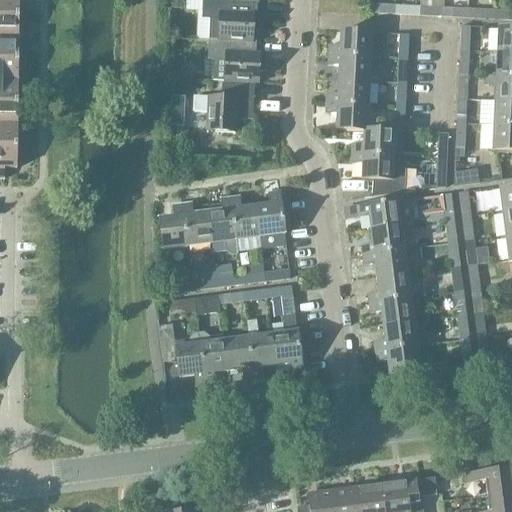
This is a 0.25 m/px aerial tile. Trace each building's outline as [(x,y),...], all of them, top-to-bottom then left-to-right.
[(0,0),(0,17),(19,18),(19,0),(0,0)] [(202,0),(201,21),(209,21),(208,41),(218,42),(252,44),(253,33),(259,31),(259,15),(253,15),(254,4),(224,3),(224,1),(202,0)] [(371,6),(370,13),(388,14),(395,15),(395,7),(388,7),(371,6)] [(403,7),(402,15),(419,16),(419,8),(403,7)] [(419,8),(419,16),(436,17),(437,9),(419,8)] [(444,9),(444,17),(451,17),(467,18),(468,10),(451,10),(444,9)] [(468,10),(467,18),(484,19),(485,11),(468,10)] [(511,12),(499,12),(499,20),(511,20),(511,12)] [(0,38),(19,39),(19,18),(0,17),(0,38)] [(461,27),(460,52),(469,52),(470,28),(461,27)] [(496,54),(511,54),(511,29),(497,29),(496,54)] [(328,57),(371,59),(372,35),(340,34),(340,47),(328,47),(328,57)] [(400,36),(399,52),(407,53),(408,37),(400,36)] [(22,39),(19,39),(0,38),(0,60),(24,61),(25,44),(22,44),(22,39)] [(208,41),(207,61),(224,62),(223,83),(230,84),(254,85),(259,85),(259,74),(266,72),(266,56),(256,55),(256,44),(252,44),(218,42),(208,41)] [(460,52),(459,69),(468,69),(469,52),(460,52)] [(495,78),(511,78),(511,54),(496,54),(495,78)] [(337,82),(369,83),(371,59),(328,57),(327,67),(338,67),(337,82)] [(24,76),(24,61),(0,60),(0,82),(18,82),(22,82),(22,76),(24,76)] [(406,68),(398,67),(397,84),(405,85),(406,68)] [(495,88),(494,102),(511,103),(511,78),(495,78),(484,77),(483,87),(495,88)] [(18,82),(0,82),(0,103),(18,104),(18,82)] [(326,105),(368,108),(369,83),(337,82),(337,96),(326,96),(326,105)] [(208,98),(207,135),(235,136),(236,122),(252,122),(254,85),(230,84),(223,83),(223,86),(222,86),(221,99),(208,98)] [(396,101),(404,102),(405,85),(397,84),(396,101)] [(458,100),(466,101),(467,84),(458,84),(458,100)] [(457,118),(466,118),(466,101),(458,100),(457,118)] [(493,127),(511,127),(511,103),(494,102),(493,127)] [(0,103),(0,125),(17,125),(18,104),(0,103)] [(326,105),(325,115),(336,116),(335,131),(363,132),(367,132),(367,131),(368,108),(326,105)] [(403,133),(404,117),(396,116),(395,132),(395,133),(403,133)] [(0,125),(0,146),(17,147),(17,125),(0,125)] [(456,132),(455,148),(464,148),(465,133),(465,125),(456,125),(456,132)] [(511,127),(493,127),(492,151),(497,151),(497,154),(511,155),(511,152),(511,127)] [(352,145),(351,155),(393,157),(395,133),(395,132),(367,131),(367,132),(363,132),(363,145),(352,145)] [(447,135),(439,135),(438,151),(446,152),(447,135)] [(17,147),(0,146),(0,180),(4,180),(4,169),(17,169),(17,147)] [(372,182),(372,184),(371,199),(404,194),(405,158),(393,157),(351,155),(351,165),(362,165),(361,181),(372,182)] [(445,167),(437,166),(436,189),(444,188),(445,167)] [(453,174),(453,188),(479,184),(477,170),(453,174)] [(343,188),(344,197),(363,195),(362,185),(343,188)] [(511,187),(498,190),(501,214),(511,212),(511,187)] [(269,205),(256,207),(260,239),(259,239),(261,251),(286,247),(280,204),(279,204),(278,194),(268,195),(269,205)] [(240,198),(229,200),(236,242),(259,239),(260,239),(256,207),(241,209),(240,198)] [(219,205),(206,207),(211,245),(224,244),(225,252),(231,257),(237,256),(236,242),(229,200),(219,201),(219,205)] [(468,201),(460,202),(462,219),(470,218),(468,201)] [(368,218),(370,232),(401,228),(401,229),(411,227),(412,222),(413,218),(412,211),(410,206),(408,203),(408,202),(343,210),(344,221),(368,218)] [(451,203),(443,205),(445,221),(453,220),(451,203)] [(191,204),(182,206),(187,248),(211,245),(207,213),(206,207),(192,209),(191,204)] [(187,248),(182,206),(172,207),(173,218),(159,220),(163,251),(187,248)] [(511,212),(501,214),(504,238),(511,237),(511,212)] [(470,218),(462,219),(464,236),(465,244),(473,243),(472,235),(470,218)] [(453,220),(445,221),(447,238),(455,237),(453,220)] [(361,247),(362,257),(404,251),(401,229),(401,228),(370,232),(372,246),(361,247)] [(473,243),(465,244),(466,251),(468,267),(476,266),(474,250),(473,243)] [(404,251),(362,257),(363,267),(374,265),(376,279),(407,275),(405,262),(421,260),(420,250),(404,252),(404,251)] [(457,252),(449,253),(451,269),(459,268),(457,252)] [(212,279),(210,261),(199,262),(201,280),(212,279)] [(476,266),(468,267),(470,284),(478,283),(476,266)] [(459,268),(451,269),(453,287),(454,294),(462,293),(461,286),(459,268)] [(282,280),(281,272),(264,274),(265,282),(282,280)] [(265,282),(264,274),(247,276),(248,285),(265,282)] [(367,295),(368,305),(410,299),(407,275),(376,279),(378,293),(367,295)] [(233,278),(216,281),(217,289),(234,286),(233,278)] [(199,283),(191,284),(192,292),(200,291),(217,289),(216,281),(199,283)] [(184,285),(167,287),(168,295),(185,293),(192,292),(191,284),(184,285)] [(266,291),(267,299),(284,297),(283,289),(266,291)] [(249,293),(250,302),(267,299),(266,291),(249,293)] [(235,295),(218,297),(219,306),(236,303),(235,295)] [(201,299),(193,300),(195,316),(220,313),(219,306),(218,297),(201,299)] [(480,298),(472,299),(474,316),(482,315),(480,298)] [(380,314),(382,328),(413,324),(410,299),(368,305),(369,315),(380,314)] [(463,300),(455,301),(457,318),(465,317),(463,300)] [(482,315),(474,316),(476,333),(477,340),(485,339),(484,331),(482,315)] [(283,318),(285,334),(271,335),(275,365),(289,364),(291,375),(301,374),(299,363),(300,363),(294,316),(283,318)] [(465,317),(457,318),(459,335),(467,334),(465,317)] [(256,321),(246,323),(248,338),(247,339),(252,380),(263,379),(261,367),(275,365),(271,335),(258,337),(256,321)] [(199,345),(198,334),(192,334),(188,341),(174,343),(172,324),(158,326),(162,358),(176,356),(179,378),(194,376),(195,387),(205,386),(199,345)] [(374,353),(417,348),(413,324),(382,328),(384,342),(373,344),(374,353)] [(203,333),(198,334),(199,345),(205,386),(214,385),(213,374),(227,372),(223,342),(222,336),(210,338),(203,333)] [(247,339),(223,342),(227,372),(241,370),(242,381),(252,380),(247,339)] [(485,339),(477,340),(478,347),(480,364),(488,363),(486,346),(485,339)] [(376,363),(386,361),(388,376),(420,371),(418,359),(430,357),(428,346),(417,348),(374,353),(376,363)] [(469,348),(461,349),(463,366),(464,366),(471,365),(469,348)] [(511,469),(466,476),(467,484),(485,482),(487,498),(511,494),(511,469)] [(419,481),(421,497),(436,495),(434,479),(419,481)] [(403,484),(381,486),(383,511),(422,511),(421,504),(419,505),(415,481),(403,482),(403,484)] [(383,511),(381,486),(356,490),(359,511),(383,511)] [(359,511),(356,490),(332,493),(334,511),(359,511)] [(309,508),(297,509),(297,511),(334,511),(332,493),(307,496),(309,508)] [(489,511),(511,511),(511,494),(487,498),(489,511)]
